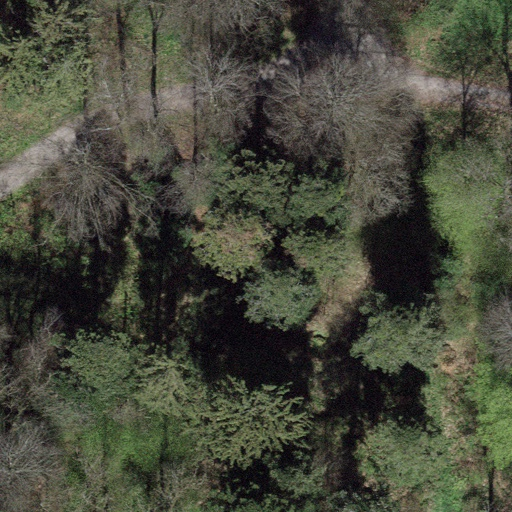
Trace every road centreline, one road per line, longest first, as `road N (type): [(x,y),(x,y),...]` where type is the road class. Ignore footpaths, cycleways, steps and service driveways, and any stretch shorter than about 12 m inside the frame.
road 1 (track): [(349,65),(122,116),(0,203)]
road 2 (track): [(511,99),(349,65)]
